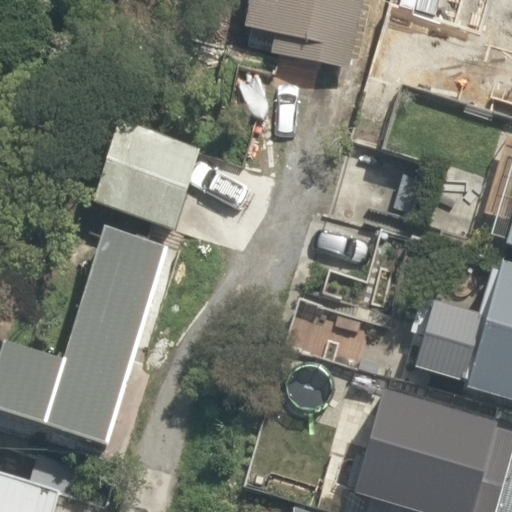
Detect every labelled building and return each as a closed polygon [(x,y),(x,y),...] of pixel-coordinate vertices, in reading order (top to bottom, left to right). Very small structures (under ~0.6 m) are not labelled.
[(244,0),(241,33),(263,35),(261,58),(343,66),(349,0),(244,0)] [(192,149),(106,124),(81,207),(168,232),(192,149)] [(491,185),(356,149),(335,229),(470,266),(491,185)] [(511,169),(491,250),(511,255),(511,169)] [(154,261),(93,236),(52,366),(0,348),(0,419),(95,448),(154,261)] [(421,300),(404,364),(459,379),(457,389),(511,403),(511,267),(491,261),(486,282),(468,278),(460,311),(421,300)] [(493,510),(492,511),(511,511),(511,429),(446,416),(441,442),(426,439),(410,511),(472,511),(474,506),(493,510)] [(0,511),(87,511),(90,500),(74,495),(78,480),(51,473),(24,465),(20,481),(0,475),(0,511)]
